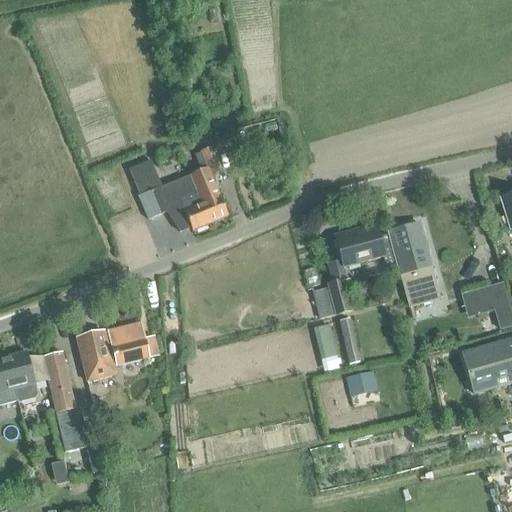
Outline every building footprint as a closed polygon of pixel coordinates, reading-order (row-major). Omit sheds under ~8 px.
[(207,170),(189,177),(196,193),(209,225),(227,218),(209,175),(220,171),(211,149),(200,153),(207,170)] [(150,162),(128,171),(139,197),(148,221),(172,210),(183,234),(191,230),(191,232),(192,232),(209,225),(196,193),(189,177),(161,189),(150,162)] [(511,197),(502,201),(510,231),(511,230),(511,277),(510,278),(511,283),(511,197)] [(404,231),(389,236),(396,263),(399,276),(407,306),(439,299),(431,267),(430,268),(418,227),(404,231)] [(351,233),(334,237),(339,255),(342,269),(343,269),(344,269),(383,258),(385,265),(396,263),(389,236),(378,238),(376,229),(351,236),(351,233)] [(331,284),(327,285),(328,289),(335,317),(351,313),(343,281),(331,284)] [(460,295),(467,319),(486,314),(487,315),(493,314),(493,311),(508,307),(502,283),(460,295)] [(335,324),(345,366),(360,363),(349,320),(335,324)] [(117,366),(117,367),(157,357),(153,339),(144,340),(138,325),(109,333),(112,344),(107,346),(113,367),(117,366)] [(313,329),(321,361),(337,357),(329,325),(313,329)] [(443,333),(436,336),(439,348),(447,345),(443,333)] [(78,340),(88,383),(115,377),(113,367),(107,346),(105,334),(78,340)] [(511,340),(461,355),(472,396),(511,384),(511,340)] [(29,353),(7,359),(16,391),(18,402),(34,398),(37,395),(35,387),(37,386),(47,383),(63,448),(64,454),(84,449),(84,447),(79,430),(84,429),(78,409),(74,410),(73,408),(61,354),(52,356),(43,358),(30,358),(29,353)] [(7,359),(0,360),(0,406),(18,402),(16,391),(7,359)] [(365,377),(346,381),(349,397),(369,392),(365,377)] [(100,399),(91,401),(94,412),(102,410),(100,399)] [(84,449),(91,475),(104,471),(97,443),(84,447),(84,449)]
